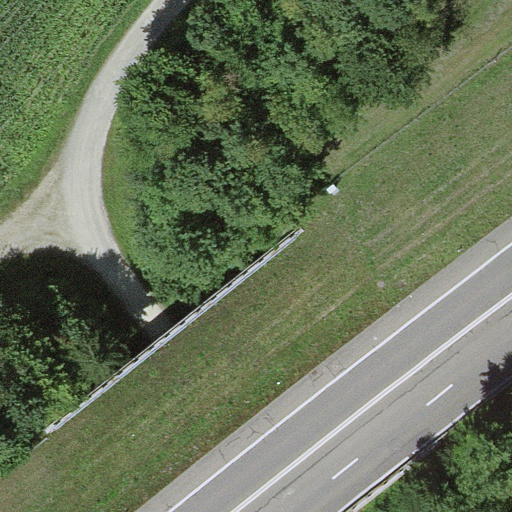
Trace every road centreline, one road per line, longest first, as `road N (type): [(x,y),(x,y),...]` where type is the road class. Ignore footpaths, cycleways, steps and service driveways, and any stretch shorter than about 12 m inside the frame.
road 1 (track): [(177,0),(144,34),(96,134),(95,206),(166,331),(312,511)]
road 2 (secondary): [(511,312),(255,511)]
